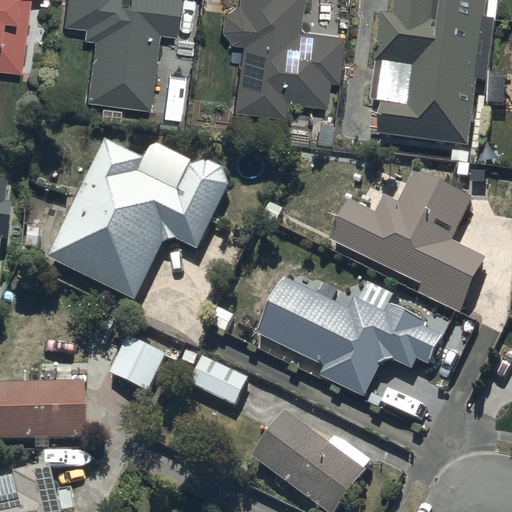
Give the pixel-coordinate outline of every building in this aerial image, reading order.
[(0,0),(0,62),(20,65),(29,0),(0,0)] [(66,0),(65,15),(84,17),(83,30),(91,31),(85,94),(150,101),(157,26),(175,28),(177,0),(66,0)] [(343,27),(301,22),(302,0),(233,0),(224,6),(222,23),(232,36),(242,37),(234,103),(285,109),(287,94),(326,99),(329,72),(337,73),(343,27)] [(484,14),(486,0),(395,0),(394,10),(382,8),(376,58),(413,63),(407,104),(384,100),(380,130),(469,142),(478,75),(488,76),(496,16),(484,14)] [(152,143),(145,155),(106,136),(49,255),(136,297),(163,242),(168,238),(177,236),(199,247),(230,184),(223,165),(207,158),(190,163),(192,158),(159,142),(152,143)] [(474,196),(414,167),(400,199),(385,192),(377,210),(349,197),(330,236),(422,281),(415,294),(457,314),(486,255),(453,239),(474,196)] [(0,235),(8,237),(12,201),(4,200),(6,180),(0,179),(0,235)] [(349,306),(286,275),(256,331),(325,363),(320,373),(365,395),(381,361),(382,361),(382,360),(383,360),(383,359),(384,359),(385,358),(386,358),(387,357),(388,357),(389,357),(390,357),(390,356),(391,356),(392,356),(393,356),(394,356),(396,357),(395,358),(413,366),(418,357),(429,362),(440,339),(458,347),(460,342),(453,324),(436,316),(426,318),(390,301),(385,309),(355,295),(349,306)] [(167,353),(129,333),(111,369),(148,389),(167,353)] [(249,374),(204,353),(190,383),(236,404),(249,374)] [(81,380),(0,382),(0,437),(82,436),(81,380)] [(287,406),(252,452),(331,511),(333,511),(368,467),(366,465),(372,457),(338,432),(331,440),(287,406)] [(0,511),(58,511),(51,479),(53,478),(51,472),(49,473),(47,461),(10,469),(11,473),(0,475),(0,511)]
